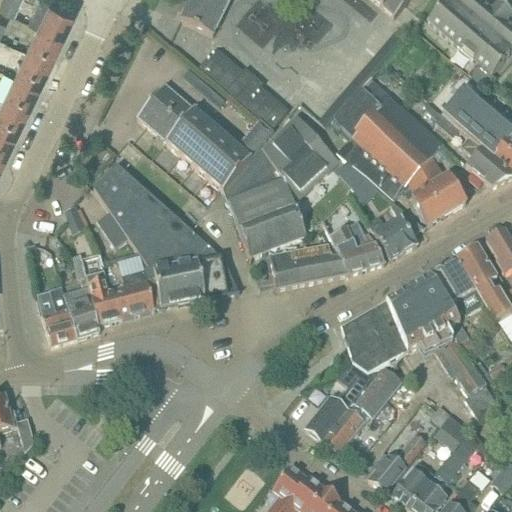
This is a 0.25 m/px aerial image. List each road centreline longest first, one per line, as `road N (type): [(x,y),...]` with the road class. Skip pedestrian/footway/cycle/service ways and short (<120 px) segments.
road 1 (residential): [(222,389),(273,346),(511,204)]
road 2 (residential): [(6,218),(110,4)]
road 3 (residential): [(375,511),(222,389)]
road 4 (residential): [(222,389),(186,357),(142,343),(57,371)]
road 5 (residential): [(24,375),(6,218)]
road 6 (residential): [(179,402),(92,511)]
road 7 (residential): [(57,371),(139,379),(179,402)]
